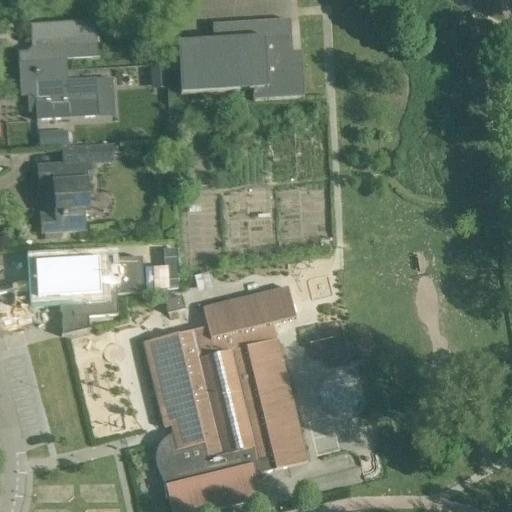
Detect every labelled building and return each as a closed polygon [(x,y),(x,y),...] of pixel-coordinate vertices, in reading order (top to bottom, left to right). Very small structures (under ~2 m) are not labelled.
[(96,26),(30,30),(31,51),(28,56),(18,57),(19,79),(66,76),(66,66),(98,64),(98,63),(104,62),(104,64),(132,62),(130,24),(102,26),(102,28),(96,28),(96,26)] [(216,47),(180,49),(183,101),(255,97),(256,106),(306,104),(304,58),(294,58),(292,25),(215,29),(216,47)] [(167,69),(149,70),(150,85),(168,84),(167,69)] [(66,76),(19,79),(20,100),(29,100),(35,101),(36,126),(98,122),(97,112),(129,110),(127,85),(96,87),(96,84),(67,86),(66,76)] [(60,153),(61,170),(112,167),(111,149),(60,153)] [(91,168),(61,170),(36,171),(37,189),(52,189),(53,220),(39,220),(40,239),(85,236),(84,219),(89,219),(87,187),(92,186),(91,168)] [(142,260),(125,261),(128,297),(144,296),(142,260)] [(125,261),(51,266),(52,283),(55,283),(56,292),(59,292),(59,301),(115,297),(128,297),(125,261)] [(170,431),(172,439),(166,441),(160,446),(157,454),(156,463),(157,470),(160,477),(164,487),(165,495),(165,503),(169,501),(170,511),(223,511),(237,509),(258,503),(253,480),(274,475),(306,467),(272,330),(295,324),(287,292),(201,313),(206,331),(142,347),(164,432),(170,431)] [(115,297),(59,301),(60,310),(60,315),(62,315),(63,337),(61,337),(62,338),(66,338),(68,337),(78,335),(90,332),(90,331),(90,324),(89,320),(117,318),(115,297)] [(182,298),(165,302),(168,315),(185,311),(182,298)]
